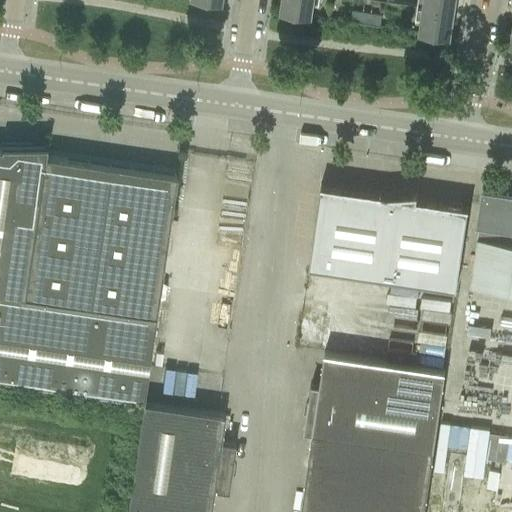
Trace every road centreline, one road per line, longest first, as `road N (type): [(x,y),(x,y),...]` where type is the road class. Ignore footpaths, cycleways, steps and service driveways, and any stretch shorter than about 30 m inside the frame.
road 1 (residential): [(265,511),(271,451),(255,355),(284,112)]
road 2 (unknown): [(258,371),(213,358),(186,336),(190,222),(213,102)]
road 3 (tertiary): [(236,105),(7,72)]
road 4 (tertiary): [(466,139),(284,112)]
road 5 (residential): [(466,139),(486,0)]
